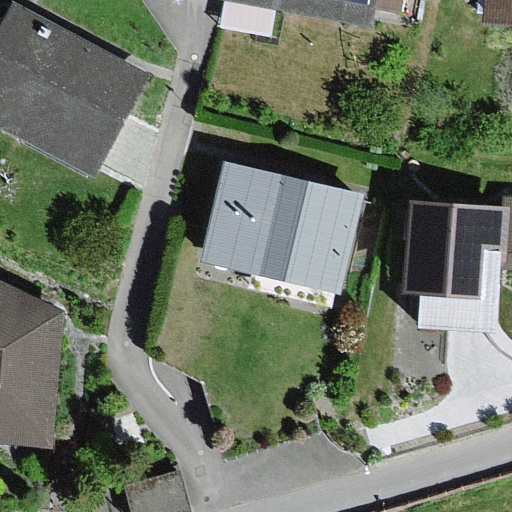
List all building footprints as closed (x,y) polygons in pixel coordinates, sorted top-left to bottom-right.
[(0,122),(108,179),(163,73),(20,0),(4,0),(0,8),(0,50),(4,52),(0,59),(0,122)] [(230,0),(383,30),(387,9),(402,12),(404,0),(230,0)] [(511,0),(494,0),(494,28),(511,29),(511,0)] [(374,197),(236,167),(215,262),(353,292),(374,197)] [(511,211),(423,206),(415,333),(511,338),(511,336),(511,211)] [(69,311),(0,278),(0,444),(64,451),(69,311)] [(312,356),(213,385),(235,463),(335,434),(312,356)] [(141,415),(115,422),(124,458),(150,451),(141,415)] [(0,510),(50,511),(59,511),(64,451),(0,444),(0,510)] [(198,511),(188,471),(129,487),(136,511),(198,511)]
